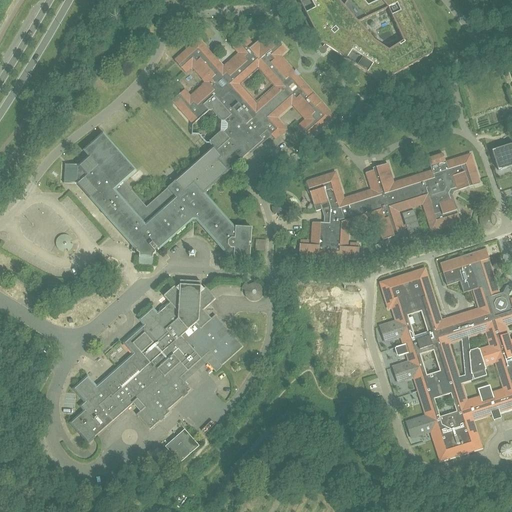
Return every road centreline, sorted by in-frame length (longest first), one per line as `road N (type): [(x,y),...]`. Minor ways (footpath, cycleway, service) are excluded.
road 1 (secondary): [(0,113),(69,0)]
road 2 (residential): [(76,347),(168,269)]
